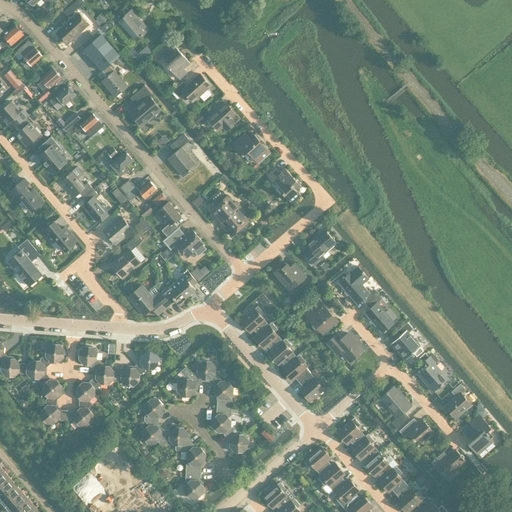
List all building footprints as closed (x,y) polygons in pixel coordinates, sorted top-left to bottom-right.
[(71,14),(83,3),(80,0),(76,0),(67,9),(71,14)] [(124,8),(113,17),(117,21),(128,12),(124,8)] [(136,40),(149,29),(132,9),(119,20),(136,40)] [(66,44),(88,23),(78,13),(57,34),(66,44)] [(96,30),(101,26),(95,20),(92,23),(95,26),(94,27),(96,30)] [(5,50),(23,35),(15,25),(3,35),(7,40),(0,45),(5,50)] [(109,65),(120,56),(101,34),(83,49),(102,71),(109,65)] [(34,47),(28,40),(18,50),(25,59),(20,63),(26,70),(42,56),(34,47)] [(175,45),(170,49),(166,44),(156,53),(152,57),(156,62),(161,58),(163,56),(172,66),(170,68),(180,79),(188,72),(185,68),(191,63),(175,45)] [(145,62),(149,57),(142,50),(138,54),(141,58),(139,60),(142,63),(144,61),(145,62)] [(6,63),(12,58),(9,54),(3,58),(6,63)] [(120,67),(126,62),(121,55),(115,60),(120,67)] [(115,96),(127,86),(109,65),(102,71),(107,77),(102,81),(115,96)] [(16,74),(10,67),(5,72),(11,78),(16,74)] [(49,88),(61,78),(52,68),(46,73),(44,72),(39,76),(41,78),(36,81),(43,89),(47,86),(49,88)] [(27,86),(35,79),(30,74),(22,81),(27,86)] [(207,89),(211,86),(201,74),(187,86),(183,81),(173,90),(180,97),(185,93),(193,102),(200,96),(203,99),(206,100),(210,96),(210,93),(207,89)] [(13,92),(18,97),(18,96),(28,89),(23,83),(13,92)] [(69,100),(76,95),(67,85),(56,95),(55,95),(50,99),(57,107),(62,103),(64,105),(68,109),(73,105),(69,100)] [(150,96),(153,94),(145,86),(134,95),(141,103),(130,113),(141,126),(148,120),(150,122),(156,117),(154,115),(161,109),(150,96)] [(41,102),(50,94),(46,89),(36,97),(41,102)] [(0,118),(3,122),(4,120),(8,124),(13,120),(17,125),(28,116),(23,109),(20,111),(12,101),(0,111),(0,118)] [(240,118),(237,114),(226,102),(212,115),(208,110),(196,121),(200,126),(208,119),(219,131),(223,127),(226,131),(240,118)] [(33,113),(29,117),(33,121),(37,118),(39,116),(35,111),(33,113)] [(73,125),(82,117),(77,112),(67,121),(67,122),(71,127),(73,125)] [(101,128),(103,126),(92,114),(76,128),(73,125),(71,127),(70,127),(67,130),(66,131),(65,132),(71,135),(76,131),(78,134),(84,129),(90,137),(97,131),(99,133),(103,130),(101,128)] [(31,124),(34,122),(33,121),(29,117),(28,116),(17,125),(21,130),(16,134),(26,146),(40,134),(31,124)] [(181,147),(189,140),(184,134),(170,145),(176,152),(168,159),(183,176),(196,165),(181,147)] [(255,134),(250,138),(246,134),(234,145),(244,156),(248,152),(258,163),(270,152),(255,134)] [(62,149),(52,137),(39,148),(43,153),(39,156),(54,175),(69,163),(60,152),(62,149)] [(112,157),(117,152),(114,148),(108,153),(103,157),(106,160),(102,164),(103,165),(112,158),(112,157)] [(133,160),(125,151),(110,164),(120,177),(124,173),(121,170),(133,160)] [(78,177),(84,173),(78,166),(62,180),(75,196),(80,192),(84,197),(93,189),(87,182),(84,184),(78,177)] [(285,168),(280,172),(277,168),(267,176),(272,181),(274,179),(285,191),(283,193),(291,203),(300,195),(296,190),(301,186),(285,168)] [(127,195),(136,187),(141,183),(133,173),(127,179),(128,180),(119,187),(126,195),(127,195)] [(25,186),(29,183),(24,178),(9,191),(19,202),(22,200),(32,211),(44,201),(33,189),(30,192),(25,186)] [(11,184),(8,181),(2,186),(5,189),(11,184)] [(146,198),(157,189),(150,181),(139,190),(136,187),(127,195),(131,199),(136,195),(141,201),(145,197),(146,198)] [(96,198),(99,195),(93,189),(84,197),(88,201),(83,205),(96,221),(107,212),(96,198)] [(228,195),(227,196),(223,191),(212,201),(216,206),(211,210),(218,218),(216,219),(220,224),(240,206),(236,201),(234,203),(228,195)] [(157,206),(166,198),(161,193),(153,200),(157,206)] [(173,222),(181,216),(169,202),(158,211),(169,224),(162,230),(167,237),(178,228),(173,222)] [(143,218),(152,210),(148,205),(139,213),(143,218)] [(243,213),(244,211),(240,206),(220,224),(224,229),(226,227),(233,235),(238,231),(242,236),(253,226),(248,221),(249,220),(243,213)] [(116,244),(133,230),(121,216),(104,230),(116,244)] [(0,225),(4,231),(13,224),(8,219),(0,225)] [(149,225),(144,219),(135,226),(140,232),(149,225)] [(65,227),(61,230),(54,221),(43,231),(52,242),(51,243),(55,249),(60,245),(65,251),(77,241),(65,227)] [(179,227),(163,241),(170,249),(176,245),(186,257),(194,251),(198,255),(206,248),(202,244),(204,243),(192,230),(183,238),(176,230),(179,228),(179,227)] [(336,246),(338,245),(325,229),(307,245),(311,250),(306,255),(315,265),(324,257),(322,255),(335,244),(336,246)] [(142,241),(137,234),(125,244),(129,249),(111,264),(123,277),(141,262),(131,250),(142,241)] [(32,262),(40,254),(27,239),(18,247),(21,251),(8,261),(29,286),(42,274),(32,262)] [(171,254),(167,250),(163,253),(166,258),(171,254)] [(295,263),(290,267),(286,262),(274,273),(285,286),(292,280),(296,285),(306,276),(295,263)] [(325,262),(320,266),(325,271),(329,267),(325,262)] [(362,284),(368,279),(357,266),(339,282),(357,304),(362,299),(366,304),(375,296),(371,291),(369,292),(362,284)] [(207,268),(200,274),(204,279),(211,274),(207,268)] [(192,284),(196,280),(186,269),(181,273),(183,275),(175,282),(187,296),(196,289),(192,284)] [(178,304),(187,296),(175,282),(167,289),(165,287),(161,290),(161,292),(161,293),(157,297),(166,308),(171,303),(170,302),(174,299),(178,304)] [(157,297),(155,299),(142,284),(128,296),(144,315),(152,308),(158,314),(166,308),(157,297)] [(377,303),(382,298),(378,294),(375,296),(366,304),(370,308),(365,313),(382,333),(394,322),(377,303)] [(323,334),(337,321),(319,300),(305,313),(323,334)] [(261,315),(264,313),(258,305),(240,320),(247,329),(253,329),(257,334),(258,335),(269,325),(268,324),(261,315)] [(276,333),(279,330),(271,321),(268,324),(269,325),(258,335),(257,334),(254,336),(261,345),(267,345),(271,349),(272,350),(283,341),(283,340),(276,333)] [(408,333),(413,329),(407,322),(396,332),(400,337),(392,344),(399,352),(400,351),(406,358),(412,353),(413,354),(414,353),(416,355),(416,356),(417,356),(418,356),(418,355),(424,350),(408,333)] [(351,362),(363,351),(348,333),(341,339),(336,334),(326,342),(337,355),(341,351),(351,362)] [(289,348),(292,345),(286,338),(283,340),(283,341),(272,350),(271,349),(268,352),(275,361),(281,361),(285,366),(286,366),(297,357),(296,356),(289,348)] [(65,350),(60,344),(52,343),(46,348),(46,356),(44,356),(40,358),(40,360),(45,366),(47,366),(51,363),(51,361),(58,362),(64,357),(65,350)] [(98,352),(93,346),(85,346),(79,351),(79,358),(84,364),(91,364),(97,360),(98,352)] [(159,357),(154,351),(147,350),(141,355),(141,362),(139,362),(135,365),(135,367),(140,373),(142,373),(146,370),(146,368),(153,369),(159,364),(159,357)] [(425,352),(418,359),(422,362),(429,357),(425,352)] [(435,363),(439,360),(433,353),(421,364),(425,369),(419,375),(433,392),(448,379),(435,363)] [(303,364),(306,361),(299,354),(296,356),(297,357),(286,366),(285,366),(282,368),(289,377),(295,377),(300,382),(311,373),(303,364)] [(19,364),(15,358),(7,358),(2,363),(1,370),(6,376),(14,376),(19,372),(20,373),(25,374),(27,372),(27,364),(26,363),(21,363),(19,364)] [(47,366),(45,366),(40,360),(32,360),(27,364),(27,372),(31,378),(39,378),(39,381),(40,382),(48,375),(47,373),(47,366)] [(216,367),(211,361),(203,361),(198,366),(197,372),(197,373),(202,379),(209,379),(209,381),(213,386),(215,386),(221,381),(222,374),(219,370),(215,370),(216,367)] [(114,371),(110,366),(102,365),(96,370),(96,377),(94,377),(90,380),(90,382),(95,388),(97,388),(101,385),(101,383),(108,383),(113,379),(114,371)] [(140,373),(135,367),(127,367),(122,371),(121,370),(115,370),(114,371),(113,379),(115,380),(120,381),(121,379),(126,385),(134,385),(139,381),(140,373)] [(197,372),(190,372),(186,367),(180,371),(184,375),(183,378),(178,383),(177,390),(182,396),(189,396),(195,392),(196,385),(198,385),(202,381),(202,379),(197,373),(197,372)] [(321,379),(318,381),(311,373),(300,382),(303,386),(303,392),(310,401),(327,386),(321,379)] [(49,379),(50,377),(48,375),(40,382),(41,384),(43,384),(43,391),(48,397),(55,398),(61,393),(62,386),(57,380),(49,379)] [(95,388),(90,382),(83,381),(77,387),(76,394),(81,400),(89,400),(94,395),(95,388)] [(228,381),(221,381),(215,386),(214,393),(219,398),(217,400),(217,406),(232,407),(232,399),(230,396),(233,394),(233,387),(228,381)] [(461,393),(466,389),(461,383),(451,392),(455,396),(445,405),(456,418),(471,405),(461,393)] [(404,411),(411,406),(394,386),(380,398),(397,417),(392,422),(397,428),(410,418),(404,411)] [(163,405),(158,399),(151,398),(145,403),(145,411),(147,413),(144,415),(144,420),(149,425),(157,426),(159,424),(159,418),(157,417),(163,412),(163,405)] [(482,418),(488,413),(479,403),(477,405),(476,414),(477,415),(469,422),(473,427),(468,432),(474,439),(469,443),(478,454),(493,441),(486,433),(491,428),(482,418)] [(60,411),(55,405),(47,405),(41,409),(41,417),(46,422),(53,423),(59,418),(60,420),(67,420),(67,410),(61,409),(60,411)] [(231,415),(232,407),(217,406),(217,412),(218,414),(213,418),(212,426),(217,431),(224,432),(230,427),(231,420),(229,417),(231,415)] [(93,413),(88,408),(81,407),(75,412),(74,410),(67,410),(67,420),(73,421),(74,420),(79,425),(80,425),(80,428),(86,429),(86,425),(87,425),(92,420),(93,413)] [(358,427),(361,425),(354,417),(337,432),(345,441),(351,441),(355,445),(355,446),(366,436),(365,436),(358,427)] [(423,443),(434,433),(423,419),(416,425),(411,420),(399,430),(404,436),(408,433),(415,441),(419,438),(423,443)] [(161,430),(157,426),(149,425),(143,430),(143,437),(148,443),(155,443),(158,441),(160,444),(164,444),(170,439),(170,431),(169,430),(163,429),(161,430)] [(188,433),(183,427),(175,427),(170,431),(170,439),(174,445),(175,445),(175,449),(176,451),(180,452),(187,452),(193,447),(193,444),(190,440),(187,440),(188,433)] [(240,430),(237,427),(230,427),(224,432),(224,434),(228,439),(230,439),(230,446),(234,451),(242,452),(248,447),(248,440),(243,434),(240,434),(240,430)] [(355,445),(351,448),(359,457),(365,457),(369,461),(369,462),(379,452),(372,443),(375,441),(368,433),(365,436),(366,436),(355,446),(355,445)] [(328,461),(329,455),(321,446),(304,462),(310,469),(313,466),(321,475),(332,466),(332,465),(328,461)] [(205,453),(200,447),(193,447),(187,452),(180,452),(180,459),(187,459),(189,461),(186,464),(186,472),(200,473),(201,467),(199,465),(205,460),(205,453)] [(450,474),(465,460),(456,449),(448,456),(444,451),(431,462),(441,473),(446,469),(450,474)] [(387,455),(382,450),(379,452),(369,462),(369,461),(366,464),(372,473),(379,473),(382,477),(383,478),(393,468),(396,465),(398,464),(388,453),(387,455)] [(342,477),(342,471),(335,462),(332,465),(332,466),(321,475),(318,478),(324,485),(327,482),(335,491),(346,482),(346,481),(342,477)] [(399,475),(403,473),(396,465),(393,468),(383,478),(382,477),(379,480),(386,489),(392,489),(397,494),(407,485),(399,475)] [(0,486),(10,478),(4,470),(0,473),(0,486)] [(200,479),(200,473),(186,472),(185,480),(187,482),(185,484),(184,492),(189,498),(197,498),(202,493),(203,486),(198,480),(200,479)] [(0,498),(0,499),(16,485),(10,478),(0,486),(0,498)] [(356,493),(356,487),(349,478),(346,481),(346,482),(335,491),(332,494),(338,500),(341,498),(348,507),(349,507),(360,497),(359,497),(356,493)] [(284,492),(287,489),(281,482),(263,497),(270,505),(277,505),(281,510),(291,501),(284,492)] [(7,506),(23,493),(16,485),(0,499),(7,506)] [(418,491),(415,493),(407,485),(397,494),(400,498),(400,504),(406,511),(408,511),(417,504),(424,498),(424,497),(418,491)] [(11,511),(14,511),(29,499),(23,493),(7,506),(11,511)] [(372,511),(370,509),(370,503),(363,494),(359,497),(360,497),(349,507),(348,507),(345,509),(347,511),(372,511)] [(442,504),(438,508),(427,495),(424,497),(424,498),(417,504),(424,511),(447,511),(448,511),(442,504)] [(301,511),(298,508),(301,505),(295,498),(291,501),(281,510),(277,511),(301,511)] [(29,511),(35,507),(29,499),(14,511),(29,511)]
